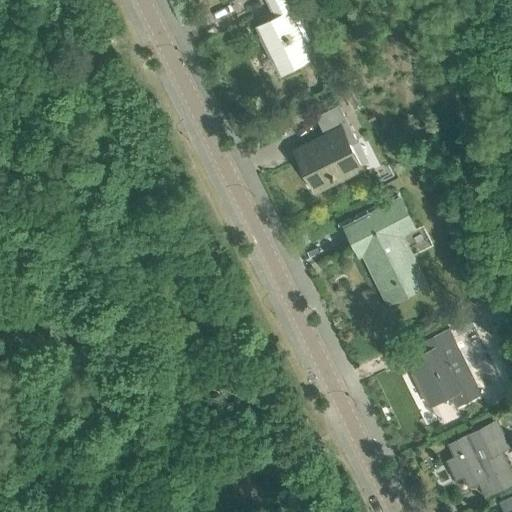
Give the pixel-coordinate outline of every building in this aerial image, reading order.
[(258,26),(280,72),(317,54),(310,39),(312,39),(306,27),(298,30),(289,11),(297,7),(294,0),(267,0),(276,17),(258,26)] [(324,134),(294,149),(303,167),(309,164),(319,183),(342,172),(344,176),(362,167),(350,144),(356,141),(338,104),(314,116),(324,134)] [(426,283),(396,223),(409,217),(399,197),(345,224),(360,254),(364,253),(388,302),(426,283)] [(453,393),(458,403),(478,393),(466,368),(452,340),(454,339),(449,329),(426,340),(431,350),(408,361),(430,404),(453,393)] [(483,478),(491,493),(511,482),(511,472),(501,450),(509,446),(497,420),(449,443),(455,455),(447,459),(456,478),(464,474),(469,485),(483,478)] [(511,511),(511,496),(500,503),(504,511),(511,511)]
